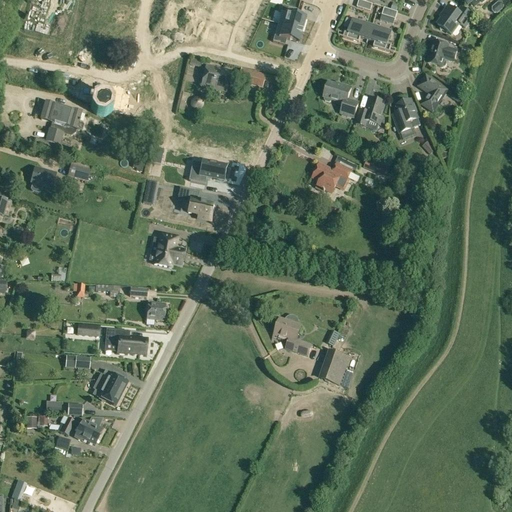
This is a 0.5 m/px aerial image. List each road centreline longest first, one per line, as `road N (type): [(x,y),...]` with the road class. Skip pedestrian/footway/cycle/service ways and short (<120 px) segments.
road 1 (residential): [(83,511),(316,46)]
road 2 (residential): [(316,46),(395,71),(426,0)]
road 3 (residential): [(66,71),(121,80),(134,73),(148,0)]
